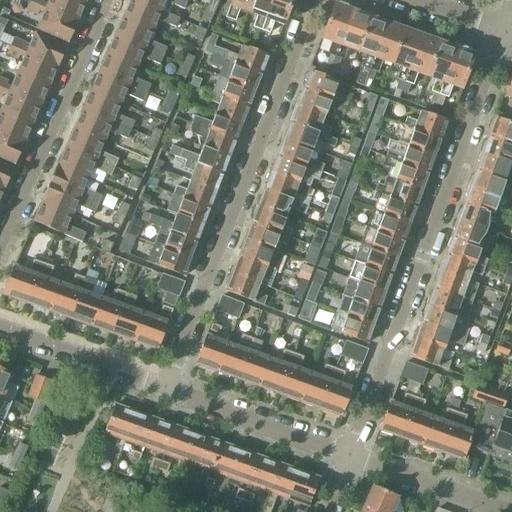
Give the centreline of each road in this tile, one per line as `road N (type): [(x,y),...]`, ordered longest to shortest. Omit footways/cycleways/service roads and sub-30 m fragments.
road 1 (residential): [(352,452),(506,31)]
road 2 (residential): [(170,384),(317,0)]
road 3 (residential): [(0,255),(107,0)]
road 4 (residential): [(352,452),(170,384)]
road 5 (residential): [(170,384),(0,321)]
road 6 (residential): [(502,511),(352,452)]
